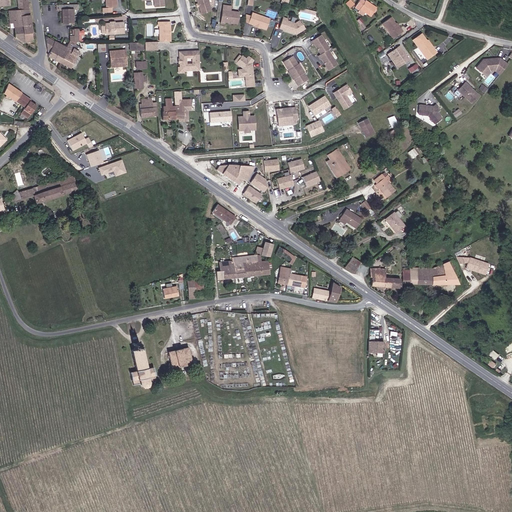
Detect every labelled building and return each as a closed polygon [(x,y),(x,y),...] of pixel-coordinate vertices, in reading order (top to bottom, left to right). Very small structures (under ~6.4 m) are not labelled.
[(6,8),(11,7),(10,0),(0,0),(0,8),(0,9),(2,7),(4,6),(6,8)] [(18,0),(20,12),(32,11),(29,0),(18,0)] [(117,0),(106,0),(107,9),(118,8),(117,0)] [(198,0),(203,13),(212,10),(208,0),(198,0)] [(362,0),(358,7),(363,10),(363,9),(374,16),(379,8),(369,0),(368,2),(365,0),(362,0)] [(74,24),(74,16),(74,9),(80,9),(80,4),(57,5),(57,11),(63,11),(63,24),(74,24)] [(224,10),(222,23),(226,24),(227,22),(239,24),(240,12),(224,10)] [(15,26),(16,30),(34,28),(32,11),(20,12),(7,13),(9,26),(15,26)] [(254,13),(250,23),(267,30),(271,19),(254,13)] [(391,17),(383,24),(393,39),(403,31),(397,23),(396,22),(391,17)] [(289,20),(285,19),(281,29),(298,35),(306,29),(301,21),(296,24),(289,22),(289,20)] [(115,24),(111,24),(106,24),(107,35),(124,34),(124,23),(115,24)] [(171,23),(159,23),(159,28),(160,28),(161,43),(172,43),(171,23)] [(36,42),(34,28),(16,30),(17,40),(26,45),(28,43),(36,42)] [(72,37),(71,43),(73,43),(78,46),(80,43),(81,43),(81,29),(75,29),(75,37),(72,37)] [(420,33),(412,41),(427,59),(436,50),(427,39),(425,40),(420,33)] [(322,60),(325,65),(335,61),(329,51),(330,50),(322,36),(312,42),(315,46),(315,45),(322,55),(319,57),(321,60),(322,60)] [(50,57),(63,62),(66,57),(67,58),(70,52),(66,50),(69,46),(47,37),(50,52),(52,54),(50,57)] [(77,46),(71,43),(69,46),(66,50),(70,52),(67,58),(66,57),(63,62),(73,67),(82,53),(76,49),(77,46)] [(146,51),(146,43),(132,43),(132,51),(146,51)] [(147,43),(147,51),(158,51),(158,43),(147,43)] [(400,67),(409,60),(399,47),(390,54),(400,67)] [(180,52),(181,68),(185,71),(200,70),(199,51),(180,52)] [(111,52),(112,67),(128,67),(128,52),(111,52)] [(247,60),(243,57),(237,64),(244,69),(244,71),(245,78),(247,77),(254,76),(252,64),(254,61),(249,57),(247,60)] [(292,77),(303,73),(298,66),(298,65),(293,57),(283,62),(290,72),(289,73),(292,77)] [(499,68),(504,73),(510,66),(503,59),(486,60),(479,67),(486,74),(491,68),(499,68)] [(338,66),(335,61),(325,65),(329,71),(338,66)] [(303,74),(303,73),(292,77),(294,80),(295,80),(299,87),(309,80),(305,74),(303,74)] [(144,78),(137,78),(137,90),(145,89),(144,84),(148,83),(148,78),(144,78)] [(467,82),(460,90),(473,102),(481,95),(467,82)] [(11,84),(5,92),(28,110),(27,111),(24,115),(31,120),(34,116),(40,107),(34,102),(34,101),(11,84)] [(486,85),(482,90),(487,94),(490,89),(486,85)] [(334,94),(345,111),(353,106),(347,97),(352,94),(347,86),(334,94)] [(176,106),(176,107),(177,119),(185,119),(185,106),(192,106),(192,100),(182,100),(182,91),(174,92),(175,106),(176,106)] [(310,107),(315,116),(331,106),(326,97),(310,107)] [(154,102),(143,103),(143,106),(142,106),(142,119),(154,119),(154,110),(154,102)] [(437,106),(422,104),(421,114),(432,116),(439,124),(447,118),(441,112),(444,109),(440,104),(437,106)] [(177,119),(176,107),(173,107),(167,108),(165,108),(165,113),(163,114),(163,120),(177,119)] [(278,111),(279,126),(284,126),(283,123),(288,123),(288,127),(294,126),(294,122),(299,122),(298,109),(278,111)] [(231,111),(210,112),(210,123),(232,121),(231,111)] [(256,115),(238,116),(239,131),(256,130),(256,115)] [(370,119),(361,123),(368,138),(377,134),(370,119)] [(314,133),(315,135),(324,131),(320,121),(311,124),(314,133)] [(88,144),(90,149),(94,147),(90,139),(86,141),(83,134),(69,142),(74,151),(88,144)] [(415,147),(409,152),(414,158),(420,153),(415,147)] [(345,159),(346,159),(341,150),(331,156),(334,160),(337,164),(335,166),(340,173),(338,174),(341,178),(353,170),(348,161),(347,162),(345,159)] [(87,156),(92,168),(104,164),(99,152),(87,156)] [(301,159),(287,163),(290,173),(304,169),(301,159)] [(277,160),(263,162),(264,172),(278,170),(277,160)] [(331,163),(338,174),(340,173),(335,166),(337,164),(334,160),(331,163)] [(122,162),(100,169),(102,177),(114,172),(116,177),(126,174),(122,162)] [(248,184),(256,169),(248,167),(230,165),(217,168),(216,171),(239,186),(244,181),(248,184)] [(310,187),(323,180),(318,171),(305,178),(310,187)] [(267,187),(266,180),(256,173),(251,182),(265,191),(267,187)] [(291,175),(277,179),(279,189),(293,185),(291,175)] [(39,202),(80,190),(78,183),(80,183),(79,181),(78,181),(76,176),(23,193),(16,199),(15,199),(15,197),(7,200),(8,204),(9,205),(37,196),(39,202)] [(383,192),(390,202),(398,195),(391,186),(388,181),(379,188),(382,193),(383,192)] [(248,186),(243,194),(256,203),(262,195),(248,186)] [(371,208),(365,201),(360,205),(366,212),(371,208)] [(220,206),(214,213),(229,223),(228,225),(229,226),(231,224),(236,217),(220,206)] [(347,212),(340,221),(347,225),(358,232),(364,223),(347,212)] [(407,231),(397,217),(388,223),(399,237),(407,231)] [(416,234),(408,237),(413,243),(421,241),(419,238),(416,234)] [(261,253),(271,256),(275,246),(268,243),(266,247),(264,246),(261,253)] [(277,255),(291,264),(295,256),(282,248),(277,255)] [(269,261),(260,262),(259,255),(234,259),(235,266),(237,279),(271,273),(269,261)] [(489,263),(470,257),(456,257),(460,263),(469,263),(467,269),(485,275),(489,263)] [(355,275),(361,264),(354,259),(347,270),(355,275)] [(435,266),(411,268),(403,272),(403,285),(421,286),(460,285),(455,273),(449,262),(435,266)] [(226,281),(237,279),(235,266),(234,266),(233,263),(221,265),(222,272),(225,272),(226,281)] [(282,267),(279,282),(299,286),(302,276),(291,273),(292,268),(282,267)] [(371,279),(368,284),(374,288),(401,289),(400,280),(399,280),(398,273),(394,267),(373,267),(371,279)] [(200,283),(200,280),(190,280),(190,300),(198,299),(198,291),(205,291),(205,283),(200,283)] [(327,301),(338,302),(341,287),(333,282),(331,291),(315,288),(313,299),(327,301)] [(173,289),(169,290),(164,292),(166,300),(180,296),(178,288),(173,289)] [(384,341),(370,341),(370,352),(384,352),(384,341)] [(146,350),(144,350),(142,344),(136,346),(137,352),(134,353),(138,372),(131,374),(134,387),(141,386),(141,388),(142,389),(143,390),(145,391),(147,391),(148,390),(150,389),(151,386),(152,383),(158,382),(155,368),(150,369),(146,350)] [(169,352),(172,368),(191,365),(188,349),(169,352)]
